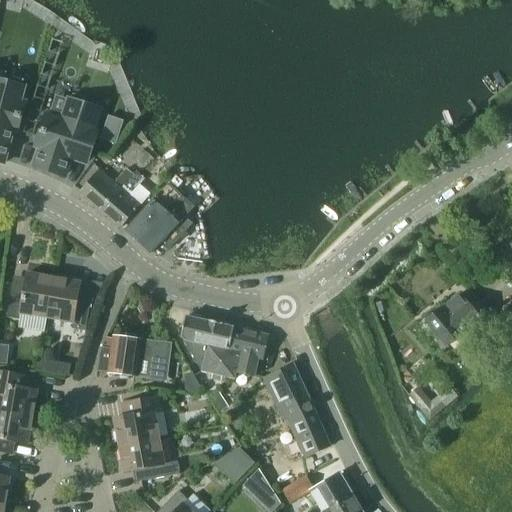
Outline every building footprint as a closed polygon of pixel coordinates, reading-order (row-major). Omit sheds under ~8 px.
[(12,131),(16,132),(24,102),(20,101),(24,87),(2,82),(4,75),(0,73),(0,163),(3,164),(12,131)] [(48,117),(46,116),(36,147),(39,148),(33,166),(64,176),(69,158),(85,164),(95,133),(92,131),(99,111),(97,110),(99,104),(72,96),(70,101),(68,101),(64,115),(50,111),(48,117)] [(97,170),(78,192),(99,209),(117,187),(118,188),(132,174),(126,169),(113,183),(97,170)] [(133,174),(136,169),(118,188),(117,187),(99,209),(120,228),(139,206),(129,197),(143,180),(135,172),(133,175),(133,174)] [(125,230),(124,231),(148,253),(151,256),(153,254),(161,245),(168,252),(185,232),(177,225),(192,208),(166,184),(152,200),(151,200),(125,230)] [(12,283),(6,319),(19,321),(18,329),(44,333),(45,319),(52,279),(26,275),(24,285),(12,283)] [(79,284),(52,279),(45,319),(72,324),(70,330),(84,332),(90,297),(77,295),(79,284)] [(442,308),(426,321),(438,335),(433,339),(442,350),(447,346),(448,347),(469,329),(488,352),(508,335),(479,300),(472,306),(462,294),(444,310),(442,308)] [(511,306),(503,314),(498,318),(511,331),(511,330),(511,306)] [(184,317),(179,336),(200,372),(233,379),(234,372),(238,353),(226,350),(231,328),(211,324),(184,317)] [(266,336),(231,328),(226,350),(238,353),(234,372),(251,376),(256,357),(261,358),(266,336)] [(101,347),(99,354),(97,372),(152,378),(154,361),(166,362),(168,345),(112,338),(110,349),(101,347)] [(63,364),(61,376),(68,377),(71,366),(63,364)] [(294,366),(268,378),(269,381),(264,383),(279,415),(283,412),(304,460),(330,449),(294,366)] [(0,412),(32,417),(36,391),(21,389),(23,377),(0,373),(0,412)] [(417,388),(407,397),(429,422),(445,408),(437,398),(430,403),(417,388)] [(218,391),(207,398),(218,415),(229,408),(218,391)] [(112,419),(118,447),(159,439),(154,412),(159,411),(156,397),(122,404),(125,416),(112,419)] [(32,417),(0,412),(0,452),(11,454),(13,443),(28,445),(32,417)] [(159,439),(118,447),(123,472),(138,469),(141,481),(179,473),(176,462),(164,464),(159,439)] [(258,470),(242,486),(250,494),(265,480),(258,470)] [(322,511),(351,493),(339,472),(313,488),(306,476),(282,490),(290,503),(310,490),(322,511)] [(0,505),(5,506),(9,478),(0,476),(0,505)] [(188,511),(182,506),(187,500),(177,490),(155,511),(188,511)] [(363,511),(351,493),(322,511),(323,511),(363,511)]
